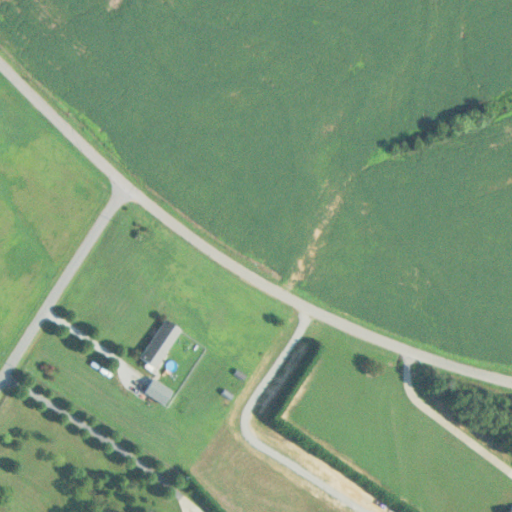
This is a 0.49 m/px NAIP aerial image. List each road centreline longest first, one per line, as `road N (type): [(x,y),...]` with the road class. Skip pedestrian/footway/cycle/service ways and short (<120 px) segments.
road 1 (residential): [(511,374),(423,349),(253,269),(152,198),(0,53)]
road 2 (residential): [(0,387),(134,181)]
